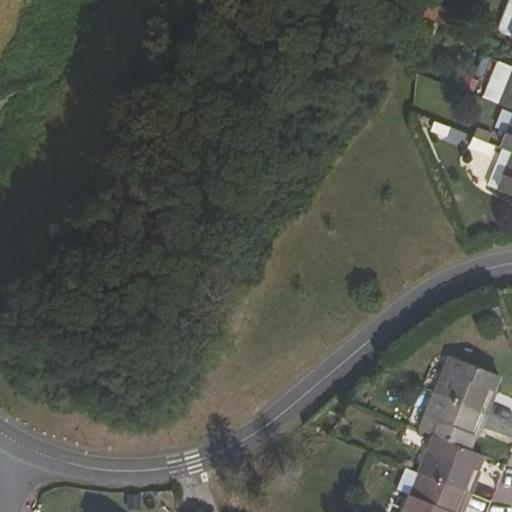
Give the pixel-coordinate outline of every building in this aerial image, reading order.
[(511,66),(499,61),(485,97),(511,107),(511,66)] [(511,123),(503,148),(511,151),(511,123)] [(470,147),(490,156),(495,145),(475,136),(470,147)] [(488,185),(511,195),(511,151),(503,148),(488,185)] [(437,393),(485,413),(500,375),(452,356),(437,393)] [(435,435),(471,449),(485,413),(437,393),(422,430),(435,435)] [(471,449),(435,435),(421,473),(468,492),(484,454),(471,449)] [(459,511),(468,492),(421,473),(405,467),(397,488),(412,494),(404,511),(459,511)]
